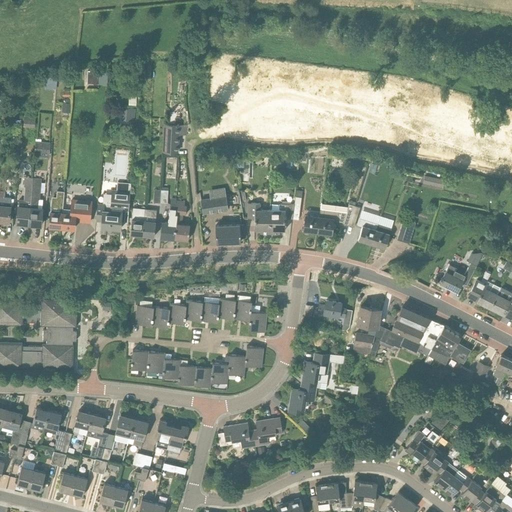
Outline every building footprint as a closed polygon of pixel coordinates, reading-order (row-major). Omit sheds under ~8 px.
[(150,81),(151,59),(141,59),(139,80),(150,81)] [(98,84),(107,85),(108,68),(99,68),(99,72),(98,84)] [(98,84),(99,72),(88,71),(87,84),(98,84)] [(46,73),(45,85),(56,85),(58,72),(46,73)] [(0,82),(0,90),(8,91),(9,84),(0,82)] [(128,105),(136,105),(137,96),(129,96),(128,105)] [(62,103),(62,109),(70,109),(70,100),(64,99),(63,103),(62,103)] [(130,121),(132,109),(123,108),(121,120),(130,121)] [(35,128),(35,118),(24,117),(23,127),(35,128)] [(165,125),(163,151),(177,152),(179,125),(168,125),(165,125)] [(49,158),(50,143),(35,142),(34,157),(49,158)] [(177,164),(177,156),(166,155),(166,163),(177,164)] [(2,165),(1,178),(10,179),(11,166),(2,165)] [(29,225),(33,178),(24,177),(23,187),(25,187),(24,200),(19,200),(17,223),(29,225)] [(41,226),(43,201),(36,200),(38,178),(33,178),(29,225),(41,226)] [(437,179),(435,186),(443,188),(444,180),(437,179)] [(0,221),(9,223),(11,198),(4,197),(6,184),(0,183),(0,184),(0,221)] [(112,190),(110,204),(97,203),(96,221),(102,221),(101,232),(110,233),(111,229),(120,230),(122,211),(128,212),(130,191),(112,190)] [(56,191),(56,197),(52,197),(49,227),(60,228),(64,192),(56,191)] [(63,209),(63,206),(64,192),(60,228),(74,229),(75,221),(90,222),(92,202),(72,200),(71,209),(63,209)] [(201,200),(203,213),(228,209),(226,196),(201,200)] [(295,196),(294,204),(295,204),(293,219),(298,220),(299,218),(301,197),(295,196)] [(176,201),(176,204),(174,204),(174,209),(170,208),(168,222),(162,222),(160,238),(175,239),(177,201),(176,201)] [(186,215),(186,212),(187,206),(184,206),(184,202),(177,201),(175,239),(188,240),(190,225),(180,224),(181,221),(182,221),(182,214),(186,215)] [(260,209),(260,205),(260,204),(248,204),(248,218),(255,218),(255,227),(260,227),(260,233),(269,233),(269,209),(260,209)] [(285,228),(285,219),(293,219),(295,204),(294,204),(281,204),(281,210),(269,209),(269,233),(280,233),(280,228),(285,228)] [(348,225),(353,206),(349,204),(345,214),(343,224),(348,225)] [(357,218),(360,208),(353,206),(348,225),(354,227),(357,218)] [(142,236),(144,209),(133,208),(130,235),(142,236)] [(154,237),(157,210),(144,209),(142,236),(154,237)] [(339,212),(322,209),(320,209),(319,217),(318,232),(332,234),(333,221),(337,222),(339,212)] [(318,232),(319,217),(305,216),(303,231),(318,232)] [(402,242),(404,236),(409,221),(403,219),(397,240),(402,242)] [(372,244),(378,223),(364,220),(358,240),(372,244)] [(391,227),(389,226),(378,223),(372,244),(385,248),(391,227)] [(239,242),(240,242),(241,242),(241,238),(247,238),(245,225),(241,225),(216,226),(217,243),(218,243),(226,243),(227,243),(230,242),(230,243),(231,243),(231,242),(239,242)] [(440,284),(447,288),(448,286),(452,289),(453,287),(457,289),(456,291),(457,291),(461,283),(466,286),(472,275),(474,271),(467,270),(464,275),(455,270),(452,275),(446,272),(443,277),(442,277),(441,280),(442,280),(440,284)] [(483,305),(490,308),(497,294),(500,288),(493,284),(492,287),(477,279),(471,292),(479,296),(477,301),(483,304),(483,306),(483,305)] [(497,311),(504,314),(508,306),(511,308),(511,297),(511,296),(511,292),(501,287),(500,288),(497,294),(490,308),(489,309),(490,309),(496,312),(497,313),(497,311)] [(23,305),(23,299),(0,298),(0,324),(23,325),(23,317),(26,317),(28,322),(36,323),(37,317),(41,317),(40,326),(47,326),(47,330),(43,330),(43,340),(47,340),(46,344),(42,344),(42,347),(22,346),(22,343),(0,342),(0,365),(22,366),(42,367),(73,368),(74,345),(72,345),(73,341),(76,341),(76,331),(73,331),(73,327),(76,327),(77,300),(40,299),(40,306),(23,305)] [(217,322),(218,317),(220,298),(219,298),(219,304),(205,302),(202,302),(200,321),(217,322)] [(234,319),(236,300),(220,298),(218,317),(234,319)] [(184,324),(185,319),(187,300),(186,300),(186,305),(170,303),(168,322),(184,324)] [(200,321),(202,302),(187,300),(185,319),(200,321)] [(249,321),(251,303),(251,302),(236,300),(234,319),(249,321)] [(318,313),(345,317),(346,309),(340,308),(341,303),(326,300),(325,306),(319,305),(318,313)] [(111,302),(103,302),(102,310),(111,311),(111,302)] [(168,322),(170,303),(169,308),(154,307),(152,326),(168,327),(168,322)] [(267,313),(251,312),(252,303),(251,303),(249,321),(248,330),(265,332),(267,313)] [(154,307),(137,305),(135,324),(152,326),(154,307)] [(311,317),(313,306),(306,305),(304,316),(311,317)] [(377,326),(380,310),(360,306),(358,323),(377,326)] [(417,351),(427,355),(428,354),(431,348),(430,348),(443,327),(428,319),(429,318),(411,311),(402,306),(392,331),(385,328),(380,340),(398,347),(404,335),(421,343),(417,351)] [(449,356),(463,363),(468,354),(459,348),(460,345),(456,343),(461,335),(444,325),(443,327),(430,348),(431,348),(428,354),(434,357),(435,356),(446,362),(449,356)] [(371,343),(374,333),(356,331),(355,341),(353,351),(364,353),(363,358),(366,358),(369,349),(371,343)] [(371,343),(369,349),(376,352),(379,344),(371,343)] [(259,367),(261,367),(263,348),(247,346),(246,356),(244,375),(245,365),(259,367)] [(131,369),(147,371),(149,352),(133,350),(131,369)] [(163,377),(165,358),(165,353),(149,352),(147,371),(163,372),(162,377),(163,377)] [(315,388),(319,388),(321,381),(327,382),(328,375),(327,375),(328,362),(343,364),(344,356),(329,355),(315,353),(314,359),(313,363),(305,361),(302,380),(305,380),(305,386),(315,388)] [(228,374),(244,375),(246,356),(230,355),(229,365),(227,384),(228,374)] [(511,377),(511,376),(511,360),(501,355),(496,367),(493,375),(494,375),(494,376),(497,377),(494,384),(499,387),(505,373),(511,376),(510,376),(511,377)] [(178,384),(180,365),(181,360),(165,358),(163,377),(178,379),(178,384)] [(473,376),(482,379),(488,367),(479,362),(473,376)] [(211,382),(227,384),(229,365),(213,363),(212,368),(210,387),(211,387),(211,382)] [(194,385),(196,366),(180,365),(178,384),(194,385)] [(194,385),(210,387),(212,368),(196,366),(194,385)] [(291,413),(303,415),(305,400),(313,401),(315,388),(305,386),(301,385),(300,390),(292,388),(289,407),(292,407),(291,413)] [(45,428),(50,411),(37,408),(32,424),(45,428)] [(2,425),(17,430),(21,414),(7,410),(2,425)] [(57,430),(58,429),(62,415),(50,411),(45,428),(57,431),(57,430)] [(88,429),(93,414),(79,411),(73,432),(79,434),(81,427),(88,429)] [(439,413),(435,418),(445,426),(449,421),(439,413)] [(93,414),(88,429),(86,436),(99,439),(98,446),(95,459),(101,460),(108,434),(102,432),(105,418),(93,414)] [(129,437),(134,418),(133,420),(126,418),(126,416),(120,415),(115,435),(108,434),(101,460),(108,462),(110,456),(111,450),(112,450),(115,439),(128,443),(129,437)] [(141,447),(143,439),(147,422),(141,420),(141,422),(134,420),(134,419),(134,418),(129,437),(134,438),(133,444),(141,447)] [(445,426),(435,418),(431,423),(441,430),(445,426)] [(267,435),(282,433),(280,421),(274,422),(274,419),(256,422),(257,430),(253,431),(256,446),(269,444),(267,435)] [(166,449),(173,427),(165,425),(166,422),(160,420),(157,430),(159,431),(157,440),(155,447),(166,449)] [(229,426),(230,429),(224,430),(226,445),(243,442),(244,449),(256,446),(253,431),(249,432),(247,423),(229,426)] [(472,435),(473,436),(477,430),(476,430),(471,425),(467,431),(472,435)] [(166,449),(170,450),(179,453),(184,436),(186,437),(188,427),(182,426),(181,429),(173,427),(166,449)] [(55,439),(57,439),(63,441),(65,432),(58,429),(57,430),(57,431),(55,439)] [(18,445),(21,433),(13,431),(10,443),(18,445)] [(66,454),(71,433),(65,432),(63,441),(60,453),(66,454)] [(25,447),(28,435),(21,433),(18,445),(24,447),(25,447)] [(429,449),(429,448),(433,443),(424,435),(419,442),(414,438),(407,447),(412,451),(410,455),(416,459),(414,461),(417,464),(416,464),(417,465),(420,461),(429,449)] [(491,440),(492,444),(497,448),(502,440),(494,435),(491,440)] [(57,439),(54,451),(60,453),(63,441),(57,439)] [(18,445),(16,451),(14,458),(21,460),(24,447),(18,445)] [(428,472),(431,474),(432,475),(435,470),(444,460),(434,452),(429,449),(420,461),(424,465),(430,470),(428,472)] [(50,464),(56,465),(60,453),(54,451),(50,464)] [(66,454),(60,453),(56,465),(63,467),(66,454)] [(142,467),(145,455),(138,453),(137,458),(135,466),(142,467)] [(149,469),(152,457),(145,455),(142,467),(148,469),(149,469)] [(155,467),(161,469),(161,467),(162,461),(163,460),(157,458),(156,460),(155,466),(155,467)] [(92,471),(98,473),(101,460),(95,459),(94,462),(92,471)] [(108,462),(101,460),(98,473),(104,475),(108,462)] [(447,462),(444,460),(435,470),(440,474),(434,482),(442,488),(456,470),(447,462)] [(176,466),(166,463),(164,463),(162,469),(167,470),(174,472),(185,475),(186,468),(176,466)] [(29,488),(33,470),(21,467),(17,484),(17,485),(17,484),(29,488)] [(142,467),(141,473),(139,480),(145,482),(148,469),(142,467)] [(41,491),(45,473),(33,470),(29,488),(40,491),(41,491)] [(173,478),(174,472),(167,470),(165,477),(173,478)] [(467,476),(466,477),(456,470),(442,488),(452,496),(458,488),(463,491),(471,479),(467,476)] [(71,493),(75,476),(63,472),(59,490),(71,493)] [(83,497),(87,479),(75,476),(71,493),(82,496),(83,497)] [(475,504),(483,493),(478,489),(480,486),(471,479),(463,491),(460,496),(463,499),(464,497),(470,501),(471,501),(475,504)] [(363,499),(364,482),(355,481),(353,492),(346,492),(346,511),(351,511),(351,506),(363,507),(364,499),(363,499)] [(374,510),(378,511),(378,510),(384,497),(376,494),(377,484),(364,482),(363,499),(364,499),(375,501),(374,510)] [(346,492),(339,492),(338,483),(328,484),(329,502),(340,500),(341,511),(346,511),(346,492)] [(111,504),(116,487),(104,484),(99,501),(100,501),(111,504)] [(317,503),(329,502),(328,484),(316,486),(317,496),(310,497),(313,511),(319,511),(317,503)] [(485,511),(491,511),(504,495),(491,484),(485,490),(483,493),(475,504),(476,504),(473,508),(474,508),(474,507),(477,509),(479,507),(484,511),(485,511)] [(123,508),(128,490),(116,487),(111,504),(123,507),(123,508)] [(398,511),(408,499),(398,492),(392,500),(384,497),(378,510),(379,510),(377,511),(398,511)] [(511,511),(511,508),(502,500),(505,496),(504,495),(491,511),(511,511)] [(150,511),(154,503),(142,499),(138,511),(150,511)] [(411,511),(416,506),(408,499),(398,511),(411,511)] [(292,511),(304,511),(301,500),(290,503),(292,511)] [(154,503),(150,511),(163,511),(166,506),(154,503)] [(278,511),(292,511),(290,503),(277,506),(278,511)]
